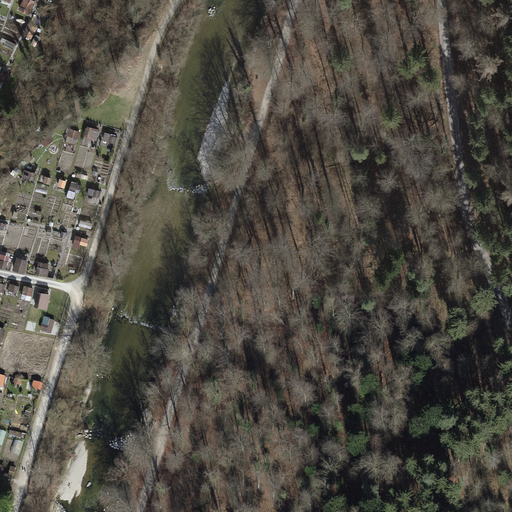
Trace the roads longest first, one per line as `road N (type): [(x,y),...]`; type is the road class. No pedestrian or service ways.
road 1 (track): [(178,0),(128,131),(14,511)]
road 2 (unclassified): [(442,0),(464,201),(511,322)]
